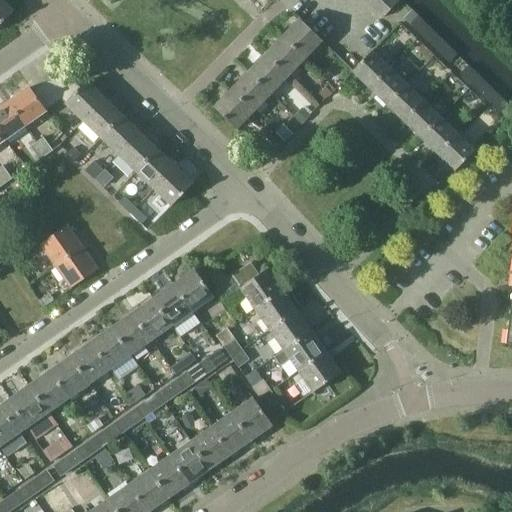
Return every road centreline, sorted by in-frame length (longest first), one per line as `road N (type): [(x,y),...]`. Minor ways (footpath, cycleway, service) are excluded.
road 1 (unclassified): [(243,189),(0,360)]
road 2 (unclassified): [(218,511),(347,421),(408,400),(465,393)]
road 3 (unclassified): [(243,189),(69,22)]
road 4 (unclassified): [(383,346),(243,189)]
